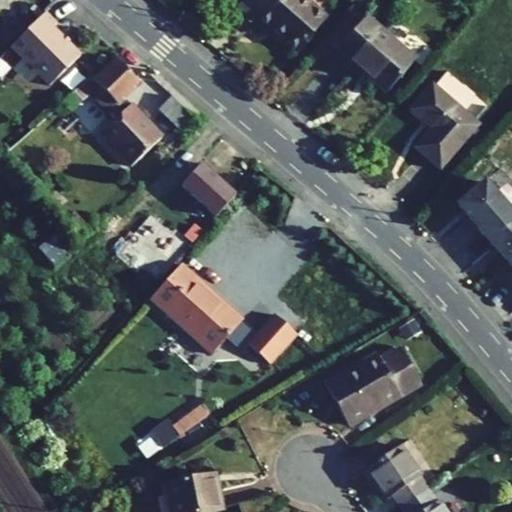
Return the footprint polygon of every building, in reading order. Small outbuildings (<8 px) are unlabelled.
[(274,32),(297,51),(326,18),(304,0),(244,0),(239,7),(251,18),(254,14),(263,22),(267,17),(278,27),(274,32)] [(386,93),(415,60),(355,8),(326,41),(386,93)] [(49,85),(79,55),(52,28),(56,23),(45,12),(11,46),(49,85)] [(267,17),(263,22),(274,32),(278,27),(267,17)] [(91,75),(61,102),(70,111),(89,94),(108,114),(139,85),(115,58),(94,79),(91,75)] [(415,148),(439,169),(478,125),(432,85),(411,110),(432,128),(415,148)] [(181,132),(193,119),(171,98),(159,110),(181,132)] [(130,167),(161,136),(130,104),(98,134),(130,167)] [(481,232),(508,209),(485,182),(458,206),(481,232)] [(54,213),(76,238),(89,228),(66,202),(54,213)] [(511,250),(511,213),(508,209),(481,232),(503,258),(511,250)] [(37,248),(54,267),(67,256),(50,237),(37,248)] [(511,268),(511,250),(503,258),(511,268)] [(180,265),(149,300),(211,355),(242,320),(224,304),(221,309),(214,303),(218,299),(180,265)] [(398,330),(403,337),(417,328),(413,321),(398,330)] [(376,356),(324,385),(333,401),(338,410),(348,426),(419,384),(399,348),(379,360),(376,356)] [(338,410),(333,401),(327,405),(332,413),(338,410)] [(198,422),(207,415),(200,406),(191,413),(198,422)] [(186,431),(198,422),(191,413),(179,422),(186,431)] [(390,496),(399,509),(428,488),(399,446),(365,469),(386,499),(390,496)] [(210,511),(220,510),(213,474),(166,484),(171,511),(210,511)] [(444,511),(428,488),(399,509),(400,511),(444,511)]
